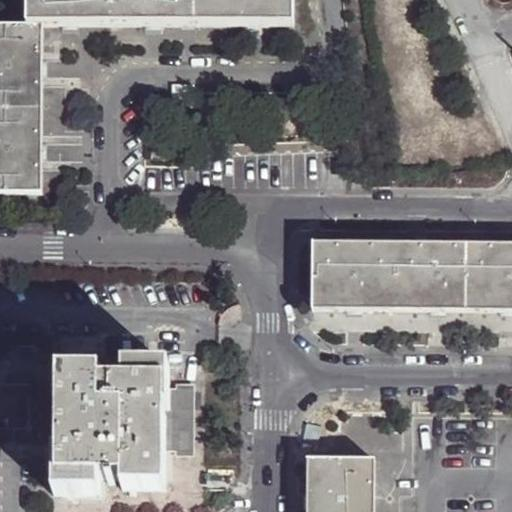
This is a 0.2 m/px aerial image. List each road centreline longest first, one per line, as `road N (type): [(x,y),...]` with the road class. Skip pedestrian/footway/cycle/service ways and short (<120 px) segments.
road 1 (residential): [(511,208),(268,207)]
road 2 (residential): [(268,374),(511,375)]
road 3 (residential): [(268,207),(113,205),(112,250)]
road 4 (residential): [(112,250),(267,252)]
road 5 (residential): [(268,374),(266,511)]
road 6 (residential): [(267,252),(268,374)]
